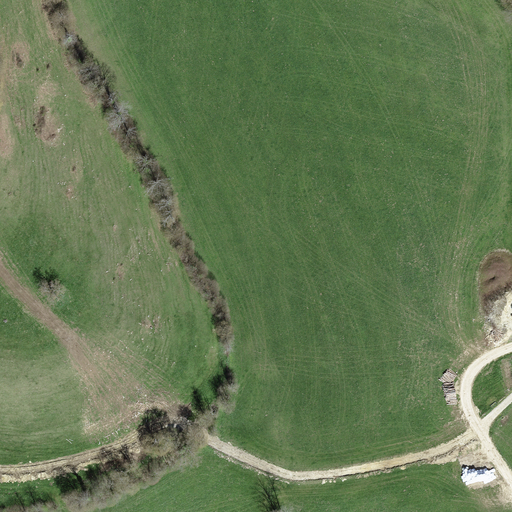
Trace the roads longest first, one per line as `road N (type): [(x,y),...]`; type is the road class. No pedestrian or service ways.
road 1 (track): [(511,396),(459,440),(397,461),(295,475),(187,438),(69,494),(0,507)]
road 2 (track): [(511,346),(482,359),(464,394),(511,480)]
